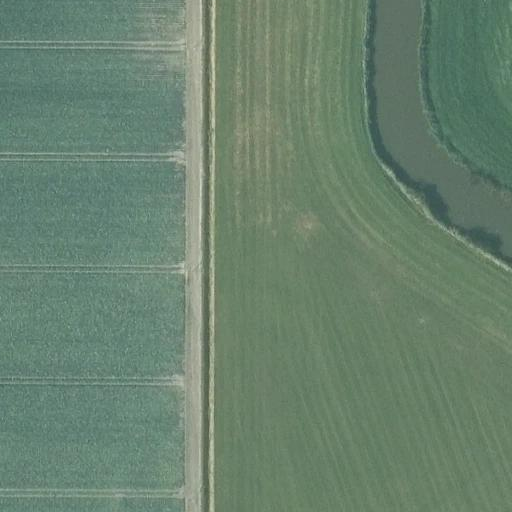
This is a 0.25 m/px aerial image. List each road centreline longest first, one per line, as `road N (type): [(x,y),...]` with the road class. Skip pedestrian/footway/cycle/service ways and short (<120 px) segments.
road 1 (track): [(199,0),(199,511)]
road 2 (track): [(511,142),(465,111),(462,0)]
